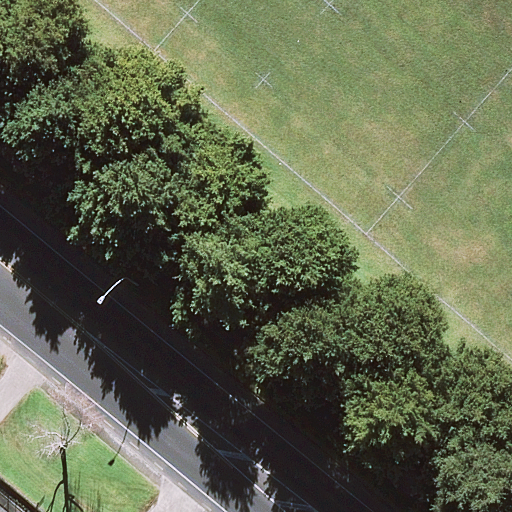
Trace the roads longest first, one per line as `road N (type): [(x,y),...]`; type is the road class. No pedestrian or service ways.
road 1 (primary): [(69,318),(135,332),(351,511)]
road 2 (primary): [(253,511),(102,383),(69,318)]
